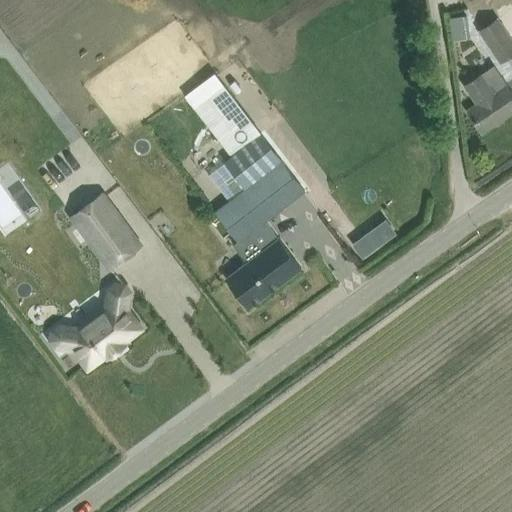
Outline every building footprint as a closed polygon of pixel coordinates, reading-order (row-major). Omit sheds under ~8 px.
[(470,36),(466,15),(449,17),(453,39),(470,36)] [(511,38),(498,18),(480,29),(500,59),(511,50),(511,38)] [(482,73),(465,84),(478,103),(468,109),(483,131),(511,111),(511,90),(511,89),(506,82),(494,65),(483,73),(482,73)] [(252,182),(215,210),(226,225),(238,240),(234,243),(247,261),(227,276),(249,307),(301,267),(278,237),(265,220),(305,190),(282,159),(260,131),(230,153),(252,182)] [(140,244),(102,194),(73,216),(110,266),(140,244)] [(372,228),(352,243),(358,251),(363,257),(369,253),(383,243),(372,228)] [(128,342),(146,328),(131,308),(133,291),(126,282),(114,280),(106,287),(103,304),(75,325),(59,322),(50,329),(47,340),(54,349),(72,352),(87,373),(105,359),(107,360),(129,344),(128,342)] [(116,388),(107,395),(128,422),(137,415),(116,388)]
